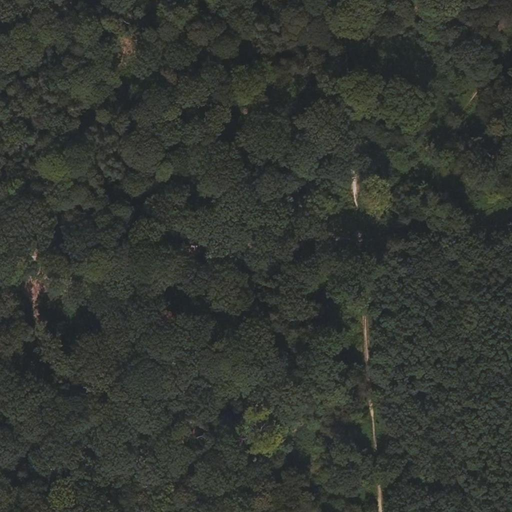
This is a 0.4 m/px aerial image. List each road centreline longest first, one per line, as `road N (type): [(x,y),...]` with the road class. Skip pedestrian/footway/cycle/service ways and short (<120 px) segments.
road 1 (track): [(348,0),(383,511)]
road 2 (track): [(0,259),(365,230)]
road 3 (track): [(365,230),(511,52)]
road 4 (track): [(365,230),(511,219)]
